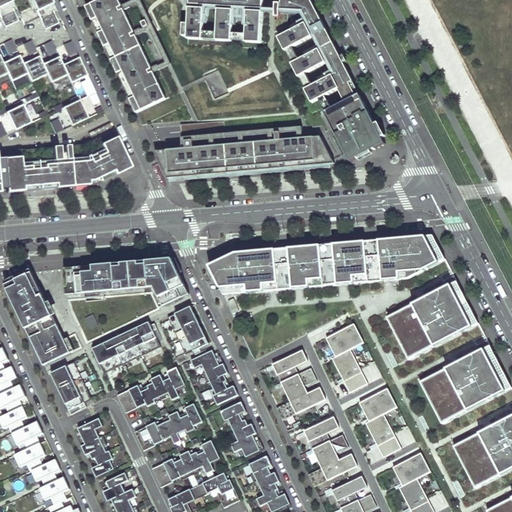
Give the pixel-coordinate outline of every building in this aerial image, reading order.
[(12,0),(0,0),(0,16),(5,28),(21,20),(12,0)] [(31,0),(39,17),(45,30),(62,22),(51,0),(31,0)] [(122,6),(119,0),(100,0),(91,4),(142,110),(166,99),(153,72),(142,77),(140,73),(151,68),(137,38),(134,40),(131,34),(135,33),(125,12),(122,13),(119,8),(122,6)] [(198,0),(199,5),(211,6),(263,9),(263,0),(198,0)] [(346,153),(351,162),(386,144),(360,95),(357,97),(350,84),(354,82),(311,0),(281,0),(282,4),(277,4),(276,10),(304,11),(336,74),(333,76),(313,86),(307,89),(306,90),(313,103),(320,100),(326,96),(339,90),(345,102),(332,109),(326,112),(325,113),(346,153)] [(137,113),(142,110),(91,4),(87,7),(137,113)] [(197,40),(212,40),(212,39),(212,32),(213,9),(211,9),(198,9),(197,40)] [(226,41),(236,42),(236,40),(237,34),(238,11),(227,10),(226,33),(226,40),(226,41)] [(327,63),(333,76),(336,74),(304,11),(276,10),(276,13),(281,13),(281,14),(288,14),(302,15),(306,24),(313,37),(320,50),(327,63)] [(250,41),(250,43),(261,43),(263,12),(252,11),(251,35),(250,41)] [(276,20),(275,32),(288,26),(288,14),(281,14),(281,13),(276,13),(276,18),(277,18),(277,20),(276,20)] [(279,38),(286,51),(287,51),(293,48),(313,37),(306,24),(279,38)] [(294,63),(300,60),(293,48),(287,51),(294,63)] [(294,63),(293,64),(300,77),(301,77),(307,74),(327,63),(320,50),(300,60),(294,63)] [(8,74),(11,82),(27,75),(28,75),(23,65),(23,64),(19,56),(3,64),(8,74)] [(39,57),(23,64),(23,65),(28,75),(27,75),(31,82),(47,75),(43,65),(39,57)] [(59,57),(43,65),(47,75),(51,83),(67,76),(63,66),(63,65),(59,57)] [(79,58),(63,65),(63,66),(67,76),(71,84),(88,76),(79,58)] [(153,72),(151,68),(140,73),(142,77),(153,72)] [(307,89),(313,86),(307,74),(301,77),(307,89)] [(326,112),(332,109),(326,96),(320,100),(326,112)] [(79,101),(63,108),(72,127),(87,119),(79,101)] [(22,105),(6,113),(15,131),(31,124),(22,105)] [(50,121),(53,132),(66,129),(63,117),(50,121)] [(182,138),(225,134),(224,121),(199,123),(181,125),(182,138)] [(225,134),(182,138),(183,145),(186,145),(186,141),(194,141),(194,148),(270,142),(269,134),(277,133),(277,136),(281,136),(282,141),(299,139),(299,138),(304,137),(303,127),(225,134)] [(131,168),(113,130),(92,141),(85,144),(86,144),(3,152),(4,159),(0,159),(0,193),(8,193),(32,191),(58,189),(81,186),(95,185),(131,168)] [(168,179),(335,164),(333,160),(321,137),(316,138),(304,139),(304,137),(299,138),(299,139),(282,141),(281,136),(277,136),(277,133),(269,134),(270,142),(194,148),(194,141),(186,141),(186,145),(183,145),(183,149),(168,151),(155,152),(168,179)] [(440,263),(446,259),(433,236),(425,236),(380,240),(366,242),(335,244),(321,246),(289,248),(274,250),(237,253),(210,266),(219,286),(223,295),(247,293),(264,292),(271,291),(273,291),(292,289),(301,288),(309,288),(338,285),(345,284),(354,284),(383,281),(391,280),(399,280),(408,279),(424,271),(440,263)] [(128,263),(130,290),(146,288),(155,287),(158,293),(164,307),(190,295),(173,259),(144,262),(128,263)] [(130,290),(128,263),(91,266),(66,269),(65,269),(67,296),(92,293),(130,290)] [(18,280),(6,285),(40,357),(44,366),(71,353),(65,340),(54,317),(52,313),(46,301),(33,273),(18,280)] [(415,357),(434,347),(440,344),(448,340),(473,327),(479,324),(457,282),(451,285),(426,298),(423,300),(419,302),(413,305),(393,315),(387,318),(409,360),(415,357)] [(161,309),(164,307),(158,293),(154,295),(161,309)] [(235,298),(228,301),(234,314),(240,311),(235,298)] [(199,349),(209,344),(191,307),(186,309),(168,318),(169,320),(178,339),(185,353),(186,355),(194,351),(199,349)] [(92,313),(85,318),(91,328),(98,323),(92,313)] [(151,325),(149,322),(93,349),(95,353),(97,357),(105,374),(161,347),(153,331),(152,327),(151,325)] [(334,335),(327,339),(336,357),(333,359),(344,382),(350,393),(370,383),(362,369),(361,367),(352,349),(364,343),(355,324),(348,328),(334,335)] [(65,340),(71,353),(75,351),(69,338),(65,340)] [(511,388),(511,387),(490,346),(484,349),(506,391),(511,388)] [(163,347),(146,355),(153,369),(169,362),(163,347)] [(4,348),(0,350),(0,373),(6,370),(3,363),(9,360),(4,348)] [(452,366),(427,379),(449,421),(474,408),(471,402),(478,398),(481,404),(506,391),(484,349),(459,362),(462,368),(456,372),(452,366)] [(232,387),(230,388),(224,375),(226,374),(228,373),(220,356),(216,358),(215,356),(213,351),(191,361),(195,369),(202,365),(206,372),(203,374),(207,383),(210,382),(217,396),(214,398),(218,405),(236,397),(239,395),(234,386),(232,387)] [(308,360),(303,351),(273,365),(291,402),(277,409),(283,421),(315,405),(327,400),(321,388),(308,394),(305,387),(318,381),(313,371),(312,368),(299,374),(296,367),(308,361),(308,360)] [(143,358),(130,363),(134,376),(148,372),(143,358)] [(462,368),(459,362),(456,364),(452,366),(456,372),(462,368)] [(92,398),(75,363),(66,367),(62,369),(52,374),(69,411),(79,406),(84,404),(93,400),(92,398)] [(13,367),(6,370),(0,373),(0,389),(2,394),(15,388),(11,381),(18,378),(13,367)] [(111,372),(114,384),(130,379),(126,367),(111,372)] [(130,390),(138,408),(146,404),(148,407),(156,403),(155,400),(160,398),(161,401),(170,397),(172,401),(180,397),(176,390),(186,385),(177,367),(167,372),(169,376),(168,377),(163,379),(161,375),(152,380),(153,382),(154,383),(141,390),(140,388),(139,386),(130,390)] [(449,421),(427,379),(420,382),(442,424),(449,421)] [(15,388),(2,394),(0,395),(0,408),(1,410),(7,407),(10,414),(24,407),(20,400),(27,397),(21,385),(15,388)] [(370,399),(360,403),(370,422),(366,424),(378,446),(384,458),(403,448),(396,434),(394,431),(385,414),(398,407),(388,389),(380,393),(370,399)] [(126,414),(138,408),(130,390),(118,396),(126,414)] [(481,404),(478,398),(471,402),(474,408),(481,404)] [(262,450),(264,449),(260,440),(256,442),(255,440),(253,435),(257,433),(252,424),(251,425),(248,426),(242,413),(244,412),(246,411),(242,402),(239,403),(221,412),(225,421),(228,420),(234,432),(231,433),(235,443),(231,445),(235,453),(242,449),(246,458),(262,450)] [(323,414),(333,409),(330,402),(319,407),(323,414)] [(156,446),(155,445),(164,441),(166,444),(173,440),(176,445),(183,441),(180,433),(186,430),(188,433),(196,429),(195,426),(203,422),(195,404),(186,409),(186,410),(187,412),(180,416),(178,412),(171,416),(163,419),(165,423),(156,428),(155,426),(154,424),(135,433),(144,451),(156,446)] [(29,418),(24,407),(10,414),(0,418),(5,429),(10,427),(13,434),(26,428),(22,421),(29,418)] [(486,431),(460,444),(482,486),(508,473),(505,467),(511,463),(511,464),(511,417),(493,427),(495,433),(489,436),(486,431)] [(339,426),(335,418),(305,432),(322,469),(309,475),(315,488),(345,473),(358,467),(353,455),(340,461),(337,454),(349,448),(344,437),(343,435),(331,441),(328,434),(340,428),(339,426)] [(100,438),(96,430),(104,426),(100,419),(79,429),(81,435),(82,436),(78,438),(87,456),(88,455),(89,454),(96,468),(94,468),(93,469),(97,478),(101,476),(115,469),(111,461),(114,460),(110,451),(107,453),(105,448),(108,446),(103,437),(100,438)] [(38,422),(26,428),(13,434),(19,445),(25,442),(29,450),(41,444),(38,437),(44,434),(38,422)] [(490,429),(486,431),(489,436),(495,433),(493,427),(490,429)] [(161,488),(174,482),(173,481),(181,478),(183,481),(189,478),(198,473),(200,472),(198,470),(203,467),(207,474),(212,472),(215,471),(211,463),(221,459),(212,441),(202,446),(204,450),(202,450),(192,455),(191,453),(190,452),(180,456),(182,460),(175,463),(174,461),(173,459),(152,469),(161,488)] [(47,456),(41,444),(29,450),(16,455),(21,468),(29,464),(33,471),(44,466),(40,459),(47,456)] [(460,444),(454,447),(476,489),(482,486),(460,444)] [(402,464),(394,468),(403,486),(400,488),(412,511),(411,511),(436,511),(430,499),(428,497),(419,478),(431,472),(422,453),(415,457),(402,464)] [(274,511),(287,506),(290,504),(286,494),(282,496),(281,495),(276,484),(278,483),(280,482),(276,473),(272,475),(268,468),(271,466),(272,466),(268,456),(265,458),(250,465),(254,474),(251,475),(259,492),(262,491),(264,496),(257,499),(261,507),(268,503),(272,511),(274,511)] [(56,460),(44,466),(33,471),(38,482),(43,479),(46,486),(58,480),(55,474),(62,471),(56,460)] [(215,478),(212,472),(207,474),(210,480),(215,478)] [(28,484),(35,481),(32,473),(25,476),(28,484)] [(135,511),(130,501),(137,497),(133,489),(126,493),(122,484),(129,481),(126,473),(104,483),(107,488),(108,491),(104,492),(108,502),(112,500),(115,505),(116,507),(112,509),(113,511),(135,511)] [(186,511),(187,511),(185,505),(188,504),(216,491),(219,489),(225,501),(222,503),(225,509),(229,507),(223,495),(235,489),(231,480),(229,481),(227,479),(225,473),(215,478),(210,480),(203,484),(194,488),(180,495),(169,500),(172,505),(173,508),(171,509),(172,511),(186,511)] [(189,478),(194,488),(203,484),(198,473),(189,478)] [(65,477),(58,480),(46,486),(41,489),(47,501),(52,498),(55,505),(62,502),(67,499),(64,492),(71,489),(65,477)] [(367,486),(363,477),(350,483),(333,491),(342,511),(366,511),(377,507),(372,496),(372,495),(359,500),(356,493),(368,487),(367,486)] [(219,489),(216,491),(222,503),(225,501),(219,489)] [(235,489),(223,495),(229,507),(240,501),(235,489)] [(511,511),(511,498),(494,508),(495,511),(511,511)] [(74,511),(72,506),(66,509),(62,502),(55,505),(50,507),(51,511),(74,511)]
